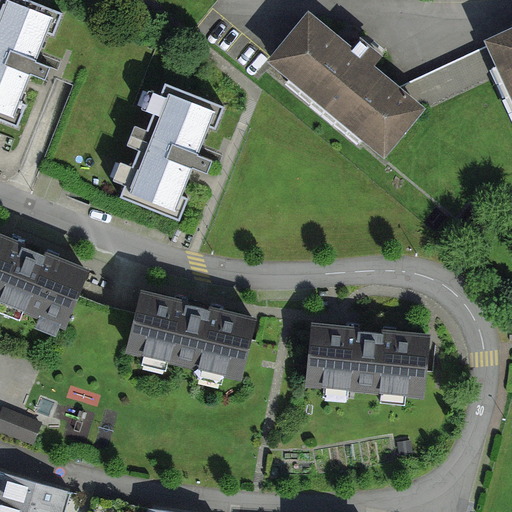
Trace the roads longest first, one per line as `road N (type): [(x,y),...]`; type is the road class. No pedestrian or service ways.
road 1 (residential): [(0,196),(198,268),(323,277),(389,271),(459,296),(484,350),(483,398),(452,501)]
road 2 (residential): [(0,452),(145,491),(253,505),(452,501)]
